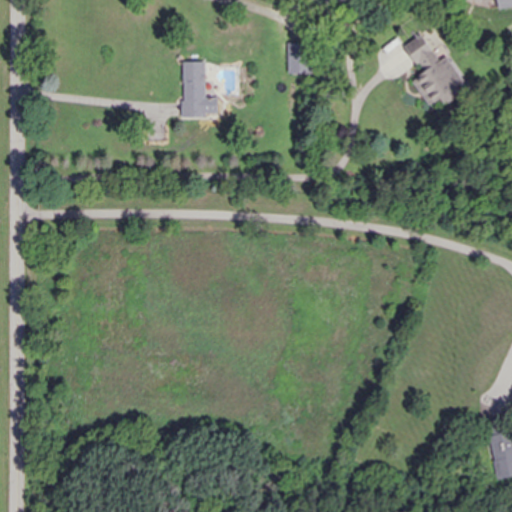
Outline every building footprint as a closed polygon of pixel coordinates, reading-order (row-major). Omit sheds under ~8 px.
[(511,0),(500,0),(502,10),(511,8),(511,0)] [(291,43),(291,73),(315,73),(315,43),(291,43)] [(417,79),(432,106),(469,85),(452,55),(443,60),(433,43),(415,54),(426,74),(417,79)] [(186,62),(186,118),(220,118),(220,98),(208,98),(209,62),(186,62)] [(511,477),(511,434),(495,437),(502,479),(511,477)]
